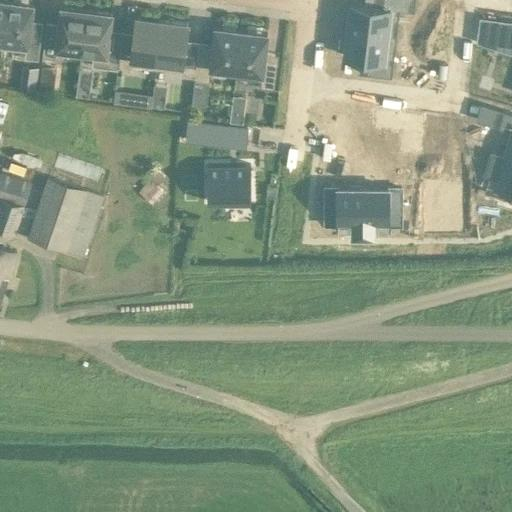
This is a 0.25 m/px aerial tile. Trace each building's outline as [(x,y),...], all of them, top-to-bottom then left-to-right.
[(7,1),(0,49),(26,52),(25,59),(38,61),(42,29),(30,28),(33,5),(27,4),(28,0),(26,0),(14,0),(14,2),(7,1)] [(351,4),(348,31),(397,36),(400,11),(414,13),(415,0),(383,0),(383,8),(365,6),(351,4)] [(67,50),(82,52),(87,12),(61,9),(58,31),(46,30),(43,58),(66,61),(67,50)] [(118,69),(121,42),(122,39),(110,37),(113,15),(87,12),(82,52),(94,54),(92,68),(118,71),(118,69)] [(122,39),(121,42),(118,69),(131,71),(132,67),(156,70),(162,21),(158,21),(159,17),(142,15),(141,19),(136,18),(134,39),(122,38),(122,39)] [(162,21),(156,70),(181,73),(180,77),(195,79),(198,55),(199,47),(186,46),(188,25),(162,21)] [(511,24),(507,24),(503,52),(511,54),(511,24)] [(236,78),(242,32),(236,31),(237,27),(223,25),(222,29),(216,28),(212,56),(198,55),(195,79),(195,82),(209,83),(211,68),(236,71),(235,78),(236,78)] [(247,32),(242,32),(236,78),(260,81),(259,89),(275,91),(278,64),(264,63),(267,35),(261,34),(262,30),(248,28),(247,32)] [(348,31),(345,57),(360,59),(368,60),(366,76),(392,79),(397,36),(348,31)] [(433,72),(431,84),(441,85),(442,73),(433,72)] [(158,98),(158,85),(122,85),(122,97),(158,98)] [(3,111),(0,119),(0,141),(13,145),(42,155),(51,127),(3,111)] [(491,154),(485,175),(498,179),(496,188),(511,193),(511,114),(504,112),(499,129),(511,132),(511,134),(505,158),(491,154)] [(242,125),(243,116),(231,115),(230,124),(242,125)] [(189,123),(187,141),(245,148),(247,130),(189,123)] [(250,165),(206,166),(207,204),(250,203),(250,165)] [(138,194),(152,206),(164,193),(157,187),(165,179),(152,167),(144,176),(150,181),(138,194)] [(1,173),(0,175),(0,198),(25,206),(32,184),(31,183),(32,181),(16,176),(16,174),(2,170),(2,173),(1,173)] [(105,197),(47,178),(27,239),(84,258),(105,197)] [(428,187),(429,233),(461,233),(460,187),(428,187)] [(326,189),(325,226),(337,227),(337,232),(352,233),(352,237),(363,237),(364,189),(326,189)] [(364,189),(363,237),(374,237),(374,233),(389,233),(389,227),(401,227),(402,189),(364,189)] [(0,231),(15,236),(25,207),(0,199),(0,231)] [(0,304),(17,254),(0,247),(0,304)]
